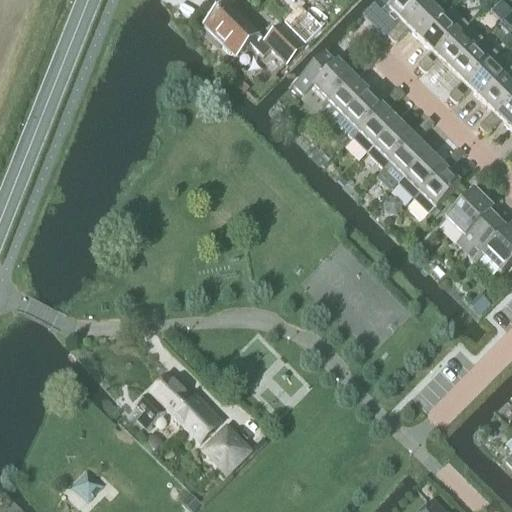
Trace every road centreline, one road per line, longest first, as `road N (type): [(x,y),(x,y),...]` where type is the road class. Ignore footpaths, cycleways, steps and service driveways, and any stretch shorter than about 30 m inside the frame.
road 1 (secondary): [(0,221),(88,0)]
road 2 (residential): [(511,186),(358,32)]
road 3 (unclassified): [(153,327),(61,325),(0,298)]
